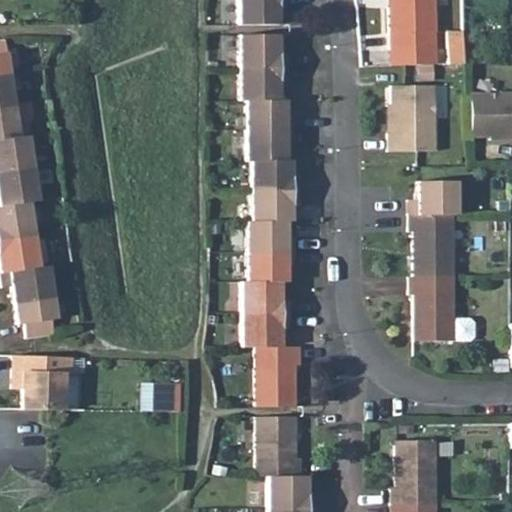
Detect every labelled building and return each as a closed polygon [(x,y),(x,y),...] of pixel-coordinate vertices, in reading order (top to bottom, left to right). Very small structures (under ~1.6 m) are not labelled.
[(236,0),(236,25),(276,25),(276,6),(285,6),(284,0),(236,0)] [(387,8),(388,48),(433,47),(432,0),(393,0),(393,8),(387,8)] [(446,64),(463,64),(463,51),(462,32),(446,32),(446,64)] [(236,35),(236,68),(285,68),(285,54),(276,54),(276,35),(236,35)] [(433,47),(388,48),(388,66),(433,64),(433,47)] [(511,49),(463,51),(463,64),(468,63),(511,62),(511,49)] [(236,68),(236,101),(243,101),(276,101),(276,82),(285,82),(285,68),(236,68)] [(0,106),(12,105),(7,73),(0,73),(0,106)] [(386,134),(386,151),(433,151),(433,86),(389,86),(389,105),(389,134),(386,134)] [(511,92),(468,94),(469,137),(487,137),(511,136),(511,92)] [(243,101),(243,131),(290,131),(290,116),(284,116),(284,100),(276,101),(243,101)] [(0,139),(17,137),(12,105),(0,106),(0,139)] [(243,131),(243,161),(249,161),(284,161),(284,145),(290,145),(290,131),(243,131)] [(0,173),(30,168),(25,136),(17,137),(0,139),(0,173)] [(249,161),(249,191),(296,191),(296,177),(289,177),(289,161),(284,161),(249,161)] [(0,206),(26,202),(36,201),(30,168),(0,173),(0,206)] [(406,200),(406,215),(451,214),(454,214),(454,181),(415,181),(415,200),(406,200)] [(249,191),(249,221),(284,221),(289,221),(289,205),(296,205),(296,191),(249,191)] [(0,239),(32,234),(26,202),(0,206),(0,239)] [(411,232),(411,277),(452,277),(451,214),(406,215),(406,232),(411,232)] [(244,222),(244,252),(291,252),(291,237),(284,237),(284,221),(249,221),(244,222)] [(0,272),(6,271),(37,267),(32,234),(0,239),(0,272)] [(244,252),(244,282),(278,281),(285,282),(284,266),(291,266),(291,252),(244,252)] [(0,287),(9,287),(11,304),(50,298),(45,266),(37,267),(6,271),(0,272),(0,287)] [(411,295),(411,341),(451,341),(467,342),(471,338),(471,324),(467,319),(451,319),(452,277),(411,277),(407,277),(407,295),(411,295)] [(238,282),(238,314),(287,314),(287,300),(278,300),(278,281),(244,282),(238,282)] [(21,324),(23,340),(50,336),(48,320),(54,319),(50,298),(11,304),(14,325),(21,324)] [(238,314),(239,347),(253,347),(278,347),(278,328),(287,328),(287,314),(238,314)] [(253,347),(253,407),(293,407),(293,365),(298,365),(298,347),(278,347),(253,347)] [(20,390),(19,410),(59,411),(61,374),(68,374),(68,358),(11,356),(11,372),(21,373),(20,390)] [(11,372),(10,389),(20,390),(21,373),(11,372)] [(151,384),(150,412),(177,412),(178,384),(151,384)] [(253,417),(253,476),(265,476),(298,476),(298,458),(293,458),(293,417),(253,417)] [(388,487),(388,504),(433,504),(433,440),(392,440),(393,487),(388,487)] [(265,476),(265,509),(314,509),(314,494),(305,494),(304,476),(298,476),(265,476)]
